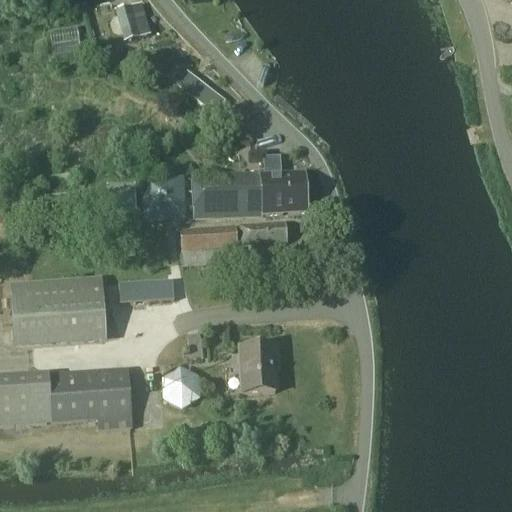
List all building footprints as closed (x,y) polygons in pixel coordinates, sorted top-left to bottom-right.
[(141,6),(114,14),(116,21),(112,23),(109,28),(112,37),(118,40),(122,39),(124,45),(150,37),(141,6)] [(51,32),(54,54),(81,50),(78,28),(51,32)] [(225,104),(186,73),(175,87),(214,118),(225,104)] [(260,218),(306,216),(304,177),(281,178),(280,160),(263,161),(265,179),(261,179),(260,175),(193,178),(195,221),(260,218)] [(186,220),(186,178),(143,179),(144,221),(186,220)] [(137,185),(108,184),(108,218),(137,218),(137,185)] [(33,238),(88,231),(85,209),(30,216),(33,238)] [(0,241),(22,241),(21,219),(0,219),(0,241)] [(266,249),(285,248),(284,227),(240,230),(241,249),(251,249),(252,265),(247,265),(248,281),(268,280),(266,249)] [(183,266),(238,263),(236,230),(181,233),(183,266)] [(175,280),(119,281),(120,302),(175,301),(175,280)] [(10,288),(11,312),(14,346),(103,340),(99,282),(10,288)] [(273,367),(276,367),(275,348),(238,350),(242,395),(275,392),(273,367)] [(177,412),(206,393),(187,364),(158,383),(177,412)] [(126,372),(46,378),(0,381),(0,429),(96,423),(97,433),(130,431),(126,372)]
